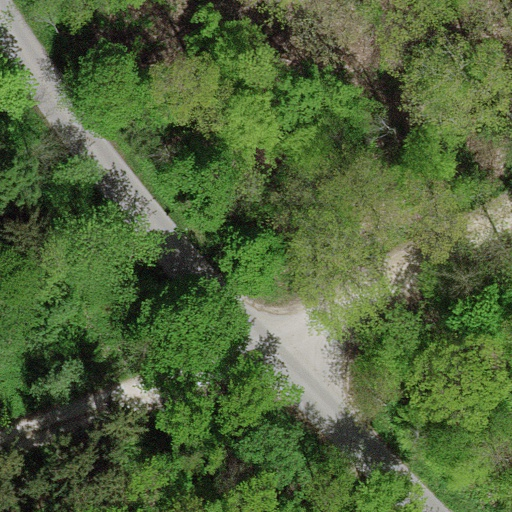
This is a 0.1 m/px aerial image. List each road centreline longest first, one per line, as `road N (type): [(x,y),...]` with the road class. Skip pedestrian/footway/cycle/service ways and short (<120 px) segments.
road 1 (unclassified): [(0,18),(114,187),(440,511)]
road 2 (track): [(0,441),(281,346),(511,211)]
